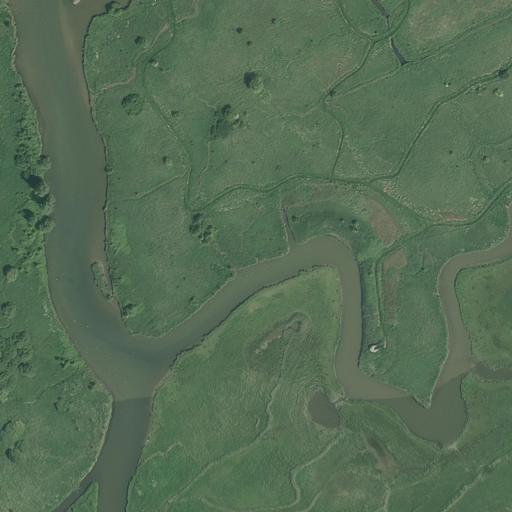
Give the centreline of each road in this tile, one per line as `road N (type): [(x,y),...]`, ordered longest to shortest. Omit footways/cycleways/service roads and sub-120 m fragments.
road 1 (track): [(173,0),(175,32),(150,60),(147,80),(192,157),(191,207),(245,183),(325,177)]
road 2 (track): [(325,177),(382,194),(406,220),(377,258),(384,354),(373,365)]
road 3 (track): [(511,67),(443,104),(398,171),(325,177)]
road 4 (track): [(325,177),(337,128),(321,102),(378,40)]
